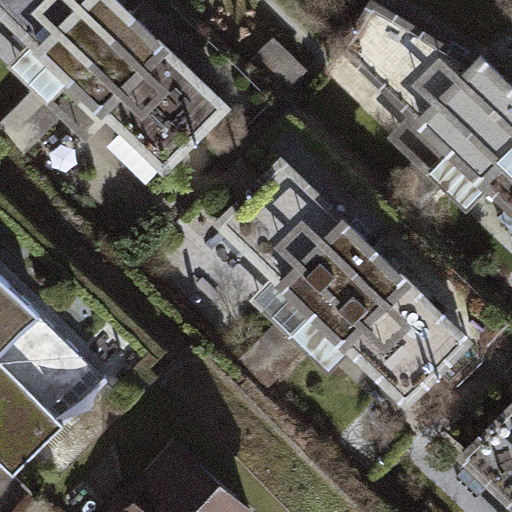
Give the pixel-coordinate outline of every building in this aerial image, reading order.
[(0,0),(0,1),(165,161),(231,94),(134,0),(0,0)] [(391,8),(349,51),(511,210),(511,82),(476,48),(391,8)] [(291,157),(230,216),(408,399),(469,340),(291,157)] [(0,258),(0,446),(21,465),(115,363),(0,258)] [(511,412),(470,455),(511,496),(511,412)] [(278,511),(282,508),(197,426),(114,511),(278,511)]
